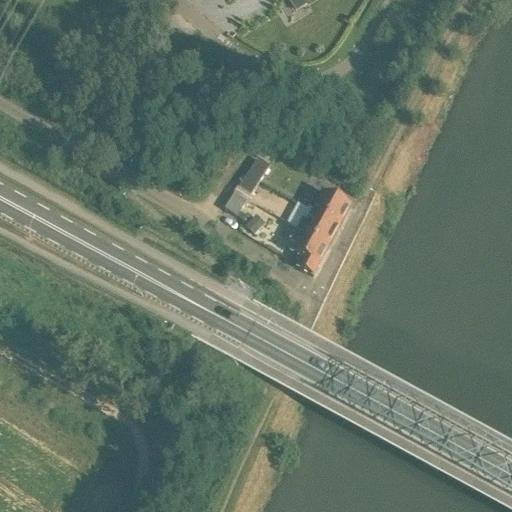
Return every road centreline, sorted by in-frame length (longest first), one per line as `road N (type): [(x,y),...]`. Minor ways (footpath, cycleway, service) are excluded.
road 1 (primary): [(511,477),(0,200)]
road 2 (residential): [(322,294),(0,104)]
road 3 (track): [(130,511),(149,477),(151,450),(140,430),(0,350)]
road 4 (unclassified): [(255,68),(291,84),(320,83),(356,59),(391,0)]
